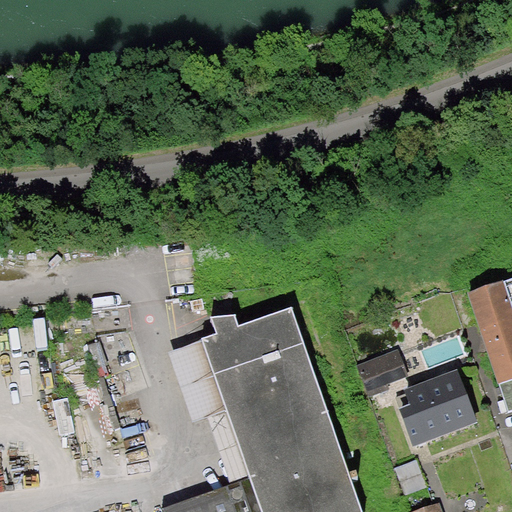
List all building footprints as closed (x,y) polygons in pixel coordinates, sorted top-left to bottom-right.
[(511,278),(468,293),(507,411),(511,409),(511,278)] [(245,487),(173,511),(353,511),(287,318),(166,360),(190,432),(222,421),(245,487)] [(397,349),(356,365),(369,397),(390,389),(388,384),(408,376),(397,349)] [(478,420),(458,370),(407,390),(412,402),(396,408),(411,446),(478,420)] [(442,511),(440,503),(411,511),(442,511)]
